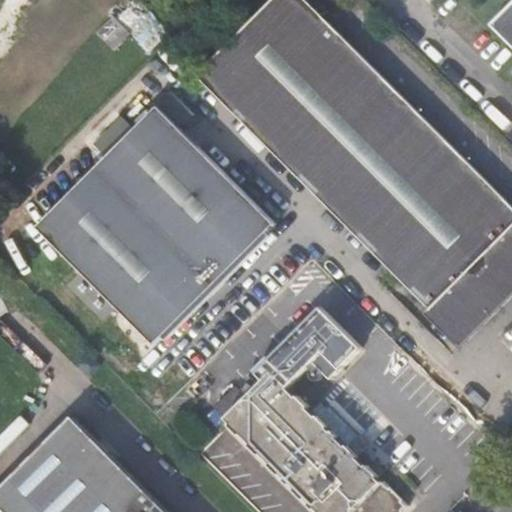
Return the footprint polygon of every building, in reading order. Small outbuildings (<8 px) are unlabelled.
[(273,0),(198,76),(432,309),(428,313),(463,349),(511,300),(511,203),(308,0),(273,0)] [(511,0),(498,0),(483,15),(511,45),(511,0)] [(157,345),(165,337),(169,341),(274,236),(270,232),(278,224),(160,107),(39,228),(157,345)] [(314,284),(323,275),(314,266),(305,275),(314,284)] [(354,511),(383,485),(378,480),(379,478),(368,467),(367,469),(357,459),(313,414),(312,414),(308,410),(310,408),(299,397),(297,399),(288,390),(315,364),(332,381),(363,350),(323,309),(272,359),(270,358),(256,372),(265,381),(248,398),(237,387),(216,408),(227,419),(226,420),(232,425),(230,427),(240,438),(242,436),(251,445),(249,447),(260,458),(262,456),(271,465),(269,467),(280,478),(282,476),(286,480),(284,482),(290,488),(292,486),(296,490),(294,492),(304,502),(306,501),(311,505),(309,507),(313,511),(314,511),(316,510),(317,511),(354,511)] [(0,511),(164,511),(72,417),(0,488),(0,511)]
